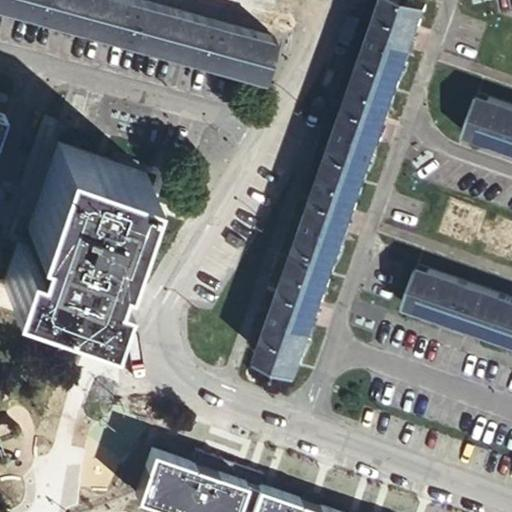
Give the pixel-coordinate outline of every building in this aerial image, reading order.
[(268,32),(147,0),(0,0),(0,2),(257,71),(268,32)] [(289,350),(421,0),(380,0),(253,337),(289,350)] [(511,150),(511,104),(469,90),(455,131),(511,150)] [(137,168),(53,139),(22,223),(27,226),(22,241),(12,237),(12,238),(0,265),(0,279),(95,313),(106,272),(95,268),(101,252),(106,254),(120,216),(137,168)] [(511,343),(511,299),(409,265),(396,305),(511,343)] [(204,463),(143,442),(127,488),(195,511),(342,511),(272,487),(204,463)]
